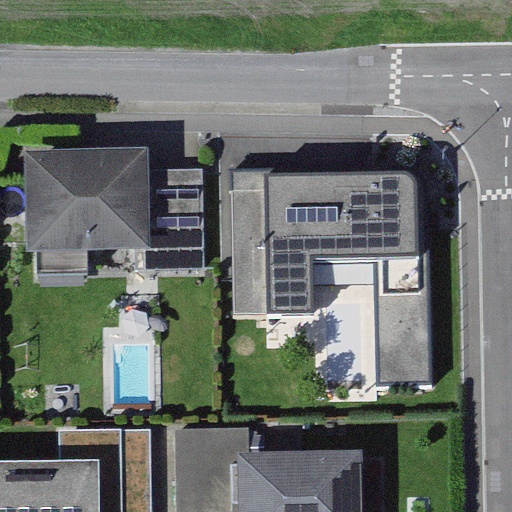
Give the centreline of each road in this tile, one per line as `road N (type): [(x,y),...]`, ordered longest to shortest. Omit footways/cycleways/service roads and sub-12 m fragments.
road 1 (residential): [(0,75),(341,86),(504,78)]
road 2 (residential): [(511,428),(504,78)]
